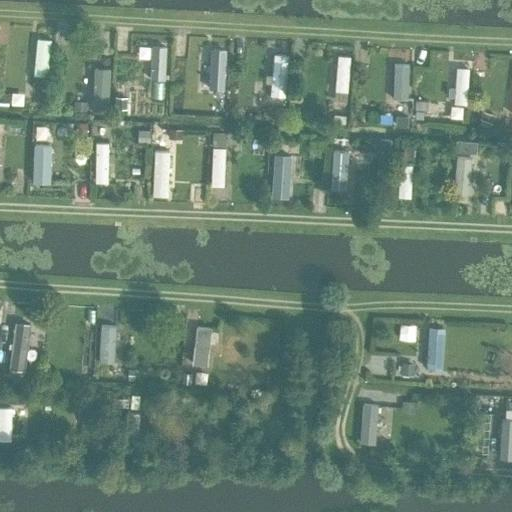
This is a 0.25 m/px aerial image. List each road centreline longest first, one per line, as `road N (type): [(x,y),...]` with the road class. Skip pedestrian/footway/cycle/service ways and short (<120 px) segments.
road 1 (track): [(511,44),(0,14)]
road 2 (track): [(511,312),(0,287)]
road 3 (track): [(511,233),(0,208)]
road 4 (track): [(0,456),(238,467),(255,460),(282,425),(289,306)]
road 5 (track): [(511,476),(353,460),(343,422),(372,310)]
